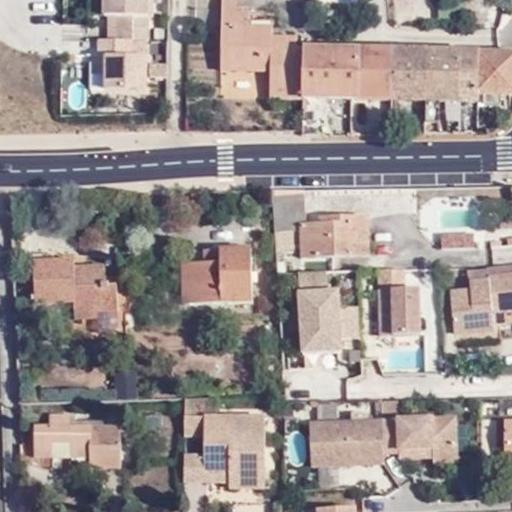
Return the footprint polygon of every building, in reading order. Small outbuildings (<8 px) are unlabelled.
[(119,16),(118,41),(131,41),(132,41),(148,41),(149,0),(104,0),(104,15),(119,16)] [(249,8),(237,7),(222,7),(221,69),(270,71),(271,97),(302,98),(304,49),(304,47),(297,48),(296,38),(274,38),(274,28),(250,26),(249,8)] [(132,59),(132,41),(131,41),(118,41),(100,41),(100,58),(110,58),(109,74),(109,91),(146,92),(147,59),(132,59)] [(302,98),(320,99),(353,99),(360,100),(361,51),(304,49),(302,98)] [(372,100),(383,100),(392,100),(393,52),(361,51),(360,100),(372,100)] [(427,53),(393,52),(392,100),(426,101),(427,53)] [(501,103),(502,95),(511,95),(511,52),(480,54),(479,103),(501,103)] [(461,54),(427,53),(426,101),(439,102),(459,102),(461,54)] [(472,54),(461,54),(459,102),(479,103),(480,54),(472,54)] [(109,74),(110,58),(100,58),(99,74),(109,74)] [(302,98),(302,115),(319,116),(320,99),(302,98)] [(383,100),(372,100),(371,117),(392,117),(392,100),(383,100)] [(439,102),(426,101),(425,120),(439,121),(439,102)] [(197,120),(198,102),(186,102),(186,120),(197,120)] [(319,116),(302,115),(301,133),(302,135),(318,134),(319,116)] [(306,227),(305,197),(276,198),(276,232),(303,232),(304,259),(368,257),(367,219),(320,220),(320,227),(306,227)] [(254,304),(253,252),(220,252),(220,263),(204,264),(184,264),(185,307),(254,304)] [(220,252),(204,252),(204,264),(220,263),(220,252)] [(75,304),(76,312),(97,312),(117,311),(117,287),(106,287),(104,269),(74,269),(74,262),(35,264),(36,305),(75,304)] [(506,312),(511,310),(511,267),(488,270),(489,281),(471,283),(472,291),(452,293),(457,334),(494,330),(494,328),(493,313),(506,312)] [(301,269),(303,349),(346,348),(345,282),(328,282),(328,268),(301,269)] [(405,291),(405,269),(377,270),(378,337),(422,336),(421,291),(405,291)] [(75,321),(96,321),(97,312),(76,312),(75,321)] [(507,326),(506,312),(493,313),(494,328),(507,326)] [(216,415),(216,398),(184,399),(184,438),(203,439),(203,455),(203,468),(229,468),(229,484),(265,484),(265,415),(216,415)] [(318,401),(318,416),(338,416),(339,402),(318,401)] [(384,418),(384,421),(400,421),(399,402),(383,403),(384,418)] [(50,416),(50,428),(35,428),(35,457),(53,458),(52,448),(72,448),(72,455),(92,455),(92,467),(122,468),(121,428),(74,428),(74,416),(50,416)] [(313,462),(385,461),(384,455),(384,421),(384,418),(312,418),(313,462)] [(458,464),(458,420),(400,421),(384,421),(384,455),(397,455),(397,461),(433,461),(433,464),(458,464)] [(53,458),(72,457),(72,455),(72,448),(52,448),(53,458)] [(184,455),(184,484),(229,484),(229,468),(203,468),(203,455),(184,455)] [(347,465),(318,468),(320,483),(349,481),(347,465)]
